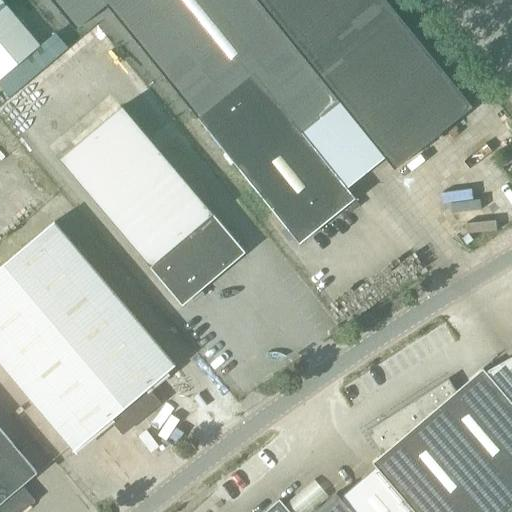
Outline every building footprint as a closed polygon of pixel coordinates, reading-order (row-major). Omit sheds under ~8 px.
[(0,0),(0,80),(41,46),(0,0)] [(257,0),(50,0),(51,0),(76,31),(107,6),(285,226),(280,230),(287,239),(292,235),(300,245),(345,207),(350,214),(359,207),(354,200),(355,199),(299,130),(338,99),(257,0)] [(395,170),(473,107),(386,0),(257,0),(338,99),(395,170)] [(183,306),(245,253),(122,108),(59,161),(183,306)] [(447,250),(461,238),(442,217),(428,229),(447,250)] [(148,389),(175,366),(54,223),(0,268),(0,363),(74,451),(110,420),(121,433),(159,402),(148,389)] [(281,281),(328,337),(341,327),(294,270),(281,281)] [(231,271),(175,315),(179,326),(191,341),(199,335),(219,328),(194,348),(227,336),(204,355),(242,402),(255,392),(251,380),(261,376),(273,367),(266,349),(261,342),(263,347),(229,359),(243,347),(239,341),(231,344),(224,325),(232,319),(266,307),(261,295),(252,284),(237,289),(231,271)] [(403,294),(396,276),(358,291),(350,272),(325,281),(334,305),(347,300),(353,313),(403,294)] [(377,467),(414,511),(511,511),(511,403),(483,369),(457,392),(448,379),(391,416),(394,420),(385,425),(383,422),(366,432),(381,457),(373,463),(377,467)] [(0,429),(0,511),(24,511),(35,503),(22,488),(38,475),(0,429)] [(337,494),(315,511),(288,511),(279,501),(266,511),(414,511),(377,467),(340,498),(337,494)]
